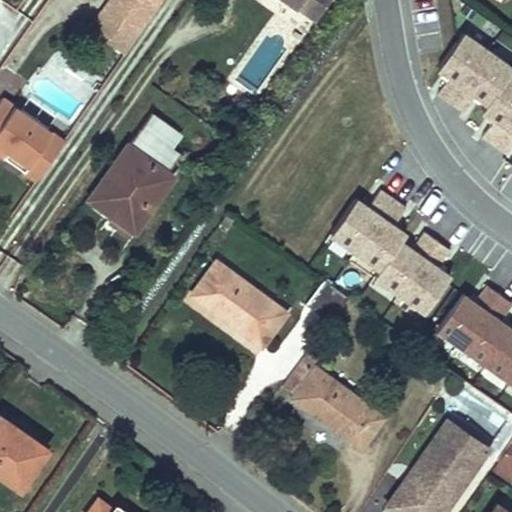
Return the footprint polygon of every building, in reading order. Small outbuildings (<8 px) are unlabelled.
[(125,54),(164,0),(110,0),(89,30),(125,54)] [(284,0),(315,21),(330,0),(284,0)] [(511,157),(511,79),(508,77),(511,70),(511,64),(461,31),(434,71),(443,77),(432,93),(463,113),(471,101),(488,112),(474,132),(511,157)] [(2,98),(0,101),(0,107),(9,114),(14,107),(2,98)] [(0,143),(29,165),(25,170),(37,179),(64,141),(14,107),(9,114),(0,107),(0,143)] [(91,198),(114,215),(118,209),(139,224),(172,177),(166,172),(178,155),(168,148),(179,133),(151,113),(91,198)] [(0,143),(0,153),(25,170),(29,165),(0,143)] [(426,312),(452,273),(402,241),(407,234),(394,225),(406,206),(380,189),(370,205),(354,195),(322,244),(426,312)] [(118,209),(114,215),(107,223),(128,238),(134,230),(139,224),(118,209)] [(229,212),(221,223),(228,228),(236,217),(229,212)] [(217,262),(194,295),(263,344),(286,313),(217,262)] [(325,280),(308,303),(332,320),(349,297),(325,280)] [(511,312),(479,290),(447,337),(511,381),(511,312)] [(320,361),(309,352),(284,386),(296,395),(293,399),(361,448),(384,416),(316,366),(320,361)] [(455,371),(438,359),(424,380),(440,392),(455,371)] [(0,415),(0,414),(0,472),(21,488),(48,448),(0,415)] [(420,469),(394,505),(404,511),(443,511),(480,461),(439,432),(415,466),(420,469)] [(511,442),(495,467),(511,479),(511,442)] [(420,469),(415,466),(390,502),(394,505),(420,469)] [(115,509),(99,497),(89,511),(124,511),(117,506),(115,509)] [(511,511),(511,510),(498,501),(493,510),(495,511),(511,511)] [(390,502),(385,508),(391,511),(404,511),(394,505),(390,502)]
